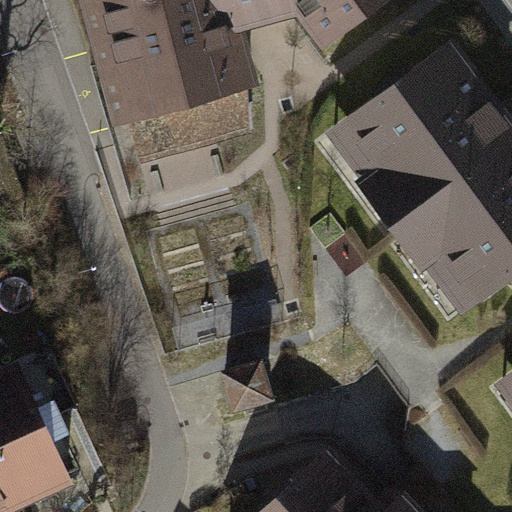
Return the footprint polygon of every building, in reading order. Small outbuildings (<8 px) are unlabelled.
[(279,0),(107,0),(137,104),(296,60),(279,0)] [(511,104),(460,35),(332,130),(468,312),(511,279),(511,104)] [(511,343),(416,420),(472,490),(492,474),(511,498),(511,343)] [(18,363),(0,372),(0,511),(1,511),(76,475),(18,363)] [(330,445),(258,511),(425,511),(406,491),(389,507),(330,445)]
